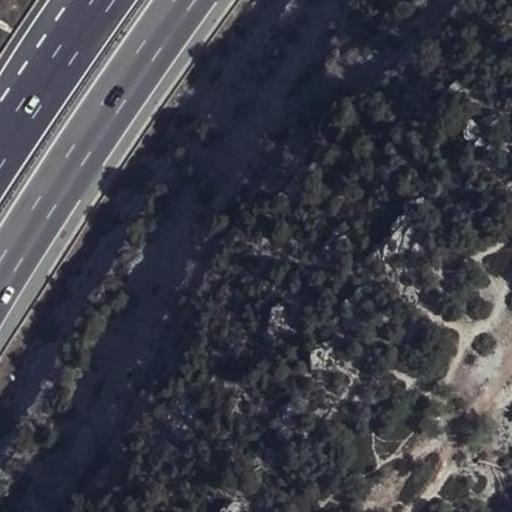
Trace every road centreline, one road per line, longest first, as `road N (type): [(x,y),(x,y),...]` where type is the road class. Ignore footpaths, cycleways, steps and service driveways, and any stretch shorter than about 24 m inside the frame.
road 1 (motorway): [(0,301),(177,0)]
road 2 (motorway): [(103,0),(0,148)]
